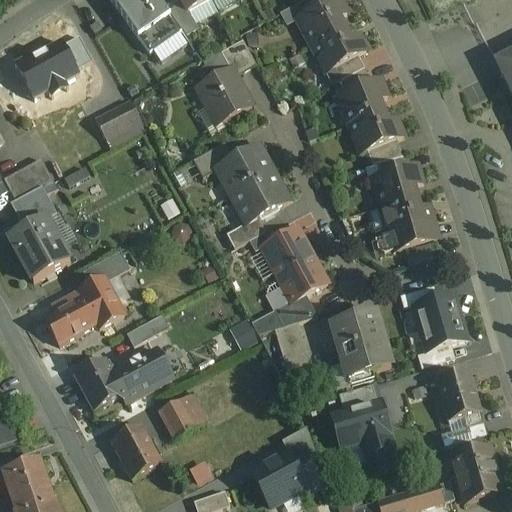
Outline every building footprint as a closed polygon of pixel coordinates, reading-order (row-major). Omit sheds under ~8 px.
[(179,35),(154,0),(111,0),(110,1),(149,56),(153,53),(179,35)] [(207,0),(177,0),(179,2),(187,16),(210,3),(207,0)] [(324,0),(311,0),(297,8),(304,20),(328,7),(324,0)] [(179,2),(164,11),(185,39),(196,33),(187,16),(179,2)] [(304,20),(297,24),(311,50),(344,32),(339,22),(346,18),(337,2),(328,7),(304,20)] [(344,32),(311,50),(325,77),(333,73),(357,59),(366,55),(357,39),(350,43),(344,32)] [(179,35),(153,53),(166,72),(194,57),(179,35)] [(242,45),(219,57),(229,75),(231,75),(234,81),(255,69),(242,45)] [(78,80),(60,47),(31,63),(29,60),(16,68),(35,104),(48,96),(51,101),(67,92),(64,87),(78,80)] [(511,58),(496,67),(511,98),(511,58)] [(357,59),(333,73),(339,85),(364,72),(357,59)] [(339,85),(338,86),(344,99),(371,88),(364,72),(339,85)] [(229,75),(197,93),(207,112),(213,114),(220,128),(251,111),(234,81),(231,75),(229,75)] [(344,99),(337,102),(348,130),(384,116),(379,104),(386,102),(380,85),(344,99)] [(130,106),(95,124),(105,144),(141,125),(130,106)] [(384,116),(348,130),(360,158),(366,155),(396,143),(402,140),(395,124),(388,127),(384,116)] [(396,143),(366,155),(372,169),(375,168),(402,160),(396,143)] [(224,148),(192,166),(202,183),(215,176),(215,175),(233,165),(224,148)] [(233,165),(215,175),(215,176),(221,186),(225,187),(231,198),(228,200),(229,201),(273,177),(259,151),(233,165)] [(402,160),(375,168),(379,181),(406,173),(402,160)] [(40,163),(3,184),(15,206),(41,192),(52,185),(40,163)] [(379,181),(372,183),(380,212),(417,201),(413,190),(421,188),(416,171),(406,173),(379,181)] [(273,177),(229,201),(244,229),(245,230),(258,223),(289,206),(273,177)] [(15,206),(10,209),(17,221),(48,204),(41,192),(15,206)] [(417,201),(380,212),(388,241),(393,240),(428,230),(433,228),(428,211),(420,213),(417,201)] [(48,204),(17,221),(24,234),(45,222),(46,224),(57,218),(48,204)] [(24,234),(8,242),(32,286),(69,266),(60,249),(58,249),(45,224),(46,224),(45,222),(24,234)] [(258,223),(245,230),(244,229),(225,239),(233,254),(265,237),(258,223)] [(428,230),(393,240),(397,253),(432,243),(428,230)] [(295,231),(260,250),(266,262),(273,274),(287,267),(309,255),(295,231)] [(309,255),(273,274),(290,307),(291,308),(305,300),(327,288),(309,255)] [(119,256),(82,277),(89,290),(103,283),(106,287),(130,275),(119,256)] [(106,287),(103,283),(89,290),(78,296),(78,297),(80,296),(97,329),(96,330),(98,334),(123,320),(106,287)] [(78,297),(53,311),(57,317),(44,324),(58,350),(96,330),(97,329),(80,296),(78,297)] [(454,299),(413,311),(417,325),(426,357),(467,345),(461,324),(454,299)] [(305,300),(291,308),(290,307),(273,316),(282,332),(297,328),(317,322),(305,300)] [(374,318),(332,330),(347,384),(390,372),(374,318)] [(154,324),(126,339),(133,352),(161,337),(154,324)] [(282,332),(273,334),(285,373),(309,366),(297,328),(282,332)] [(158,353),(114,377),(122,391),(119,392),(123,399),(122,400),(126,408),(173,382),(158,353)] [(104,364),(74,381),(94,416),(122,400),(123,399),(119,392),(122,391),(114,377),(110,371),(108,372),(104,364)] [(420,375),(400,381),(407,406),(427,400),(420,375)] [(468,376),(436,385),(448,426),(463,422),(466,433),(482,428),(479,417),(480,417),(468,376)] [(190,399),(158,416),(174,445),(205,427),(190,399)] [(382,406),(331,421),(340,453),(362,447),(367,462),(394,454),(390,439),(391,438),(382,406)] [(15,417),(0,421),(0,450),(23,444),(15,417)] [(140,430),(110,446),(131,485),(161,469),(140,430)] [(312,446),(289,458),(296,471),(317,460),(312,446)] [(490,453),(450,465),(462,507),(503,495),(490,453)] [(289,458),(252,478),(271,511),(307,492),(296,471),(289,458)] [(38,465),(0,478),(0,497),(10,494),(16,511),(37,511),(52,507),(38,465)] [(196,487),(211,481),(205,465),(190,470),(196,487)] [(443,504),(453,502),(450,484),(440,486),(443,504)] [(438,489),(408,498),(412,511),(426,511),(443,507),(438,489)] [(224,496),(194,507),(195,511),(226,511),(230,511),(224,496)] [(408,497),(377,507),(378,511),(412,511),(408,498),(408,497)]
